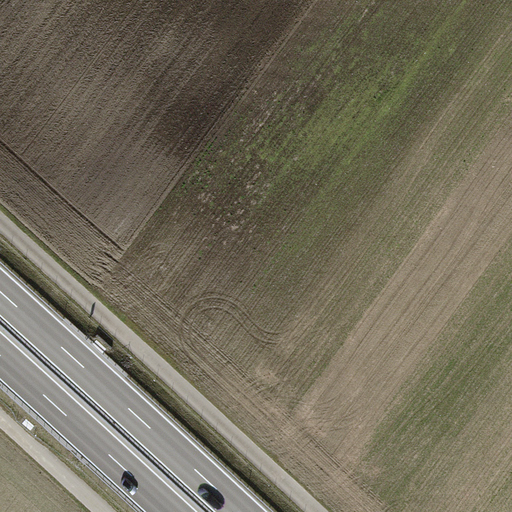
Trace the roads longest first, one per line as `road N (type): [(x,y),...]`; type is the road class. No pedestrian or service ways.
road 1 (track): [(320,511),(0,220)]
road 2 (trunk): [(242,511),(0,290)]
road 3 (trunk): [(0,354),(172,511)]
road 4 (track): [(101,511),(0,416)]
